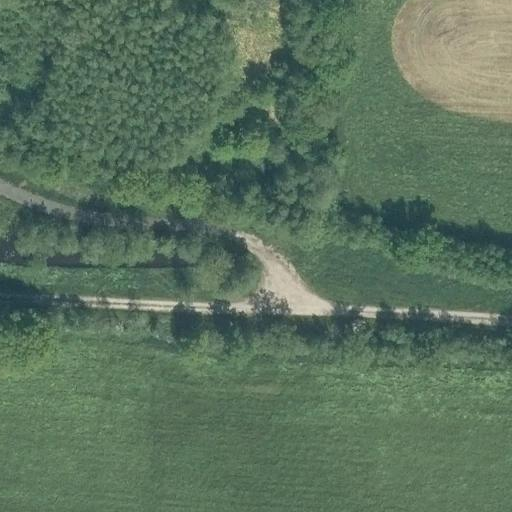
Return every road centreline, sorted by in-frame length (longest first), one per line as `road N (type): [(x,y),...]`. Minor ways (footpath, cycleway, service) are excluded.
road 1 (track): [(0,302),(511,322)]
road 2 (track): [(297,310),(246,246),(222,236),(97,224),(24,204),(0,188)]
